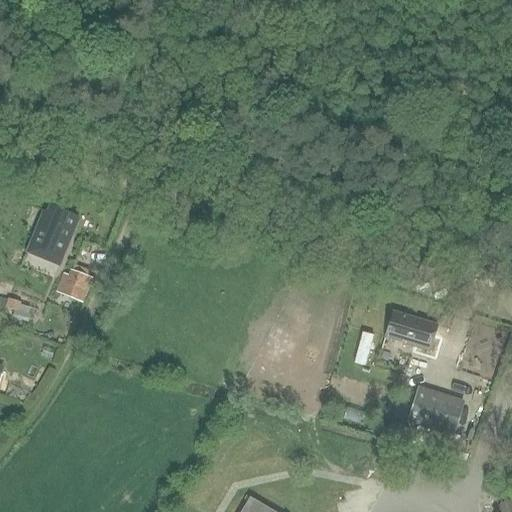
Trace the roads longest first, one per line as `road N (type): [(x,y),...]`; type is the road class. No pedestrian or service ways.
road 1 (unclassified): [(0,142),(511,301)]
road 2 (track): [(31,416),(70,359),(142,187)]
road 3 (track): [(209,0),(144,155),(142,187)]
